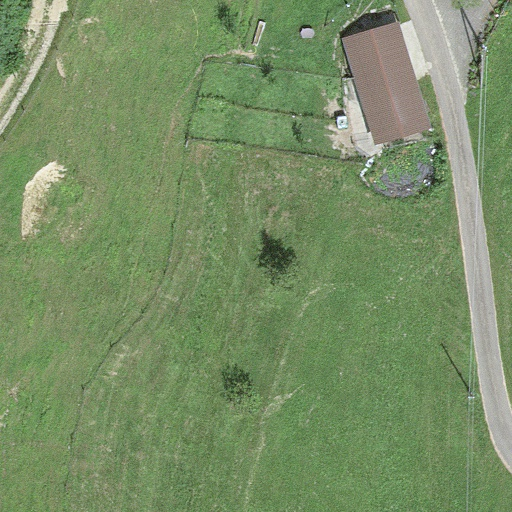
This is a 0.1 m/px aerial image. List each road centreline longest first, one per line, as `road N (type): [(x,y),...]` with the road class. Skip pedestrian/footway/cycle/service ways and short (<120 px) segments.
road 1 (track): [(419,0),(454,111),(496,405),(511,447)]
road 2 (track): [(51,0),(43,37),(0,110)]
